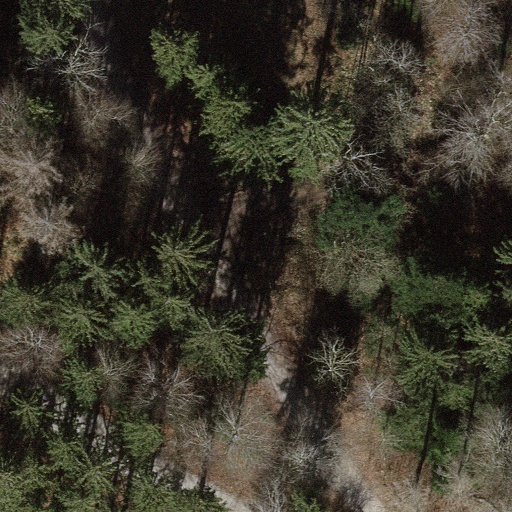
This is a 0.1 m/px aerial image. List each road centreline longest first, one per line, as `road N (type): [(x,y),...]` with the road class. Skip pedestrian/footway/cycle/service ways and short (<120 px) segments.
road 1 (track): [(98,0),(100,29),(243,309),(386,511)]
road 2 (track): [(205,235),(321,188),(511,182)]
road 3 (track): [(247,511),(108,450),(0,352)]
